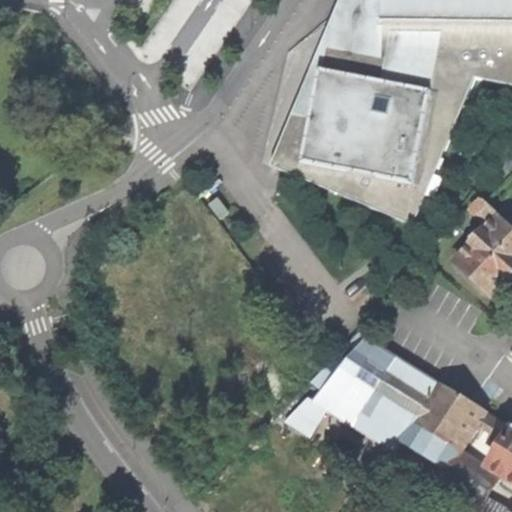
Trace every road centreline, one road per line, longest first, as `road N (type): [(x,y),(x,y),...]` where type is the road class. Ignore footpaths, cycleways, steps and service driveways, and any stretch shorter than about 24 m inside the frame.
road 1 (residential): [(25,300),(57,384),(153,511)]
road 2 (residential): [(289,0),(211,109),(174,144)]
road 3 (residential): [(61,0),(100,34),(174,144)]
road 4 (residential): [(174,144),(115,194),(21,236)]
